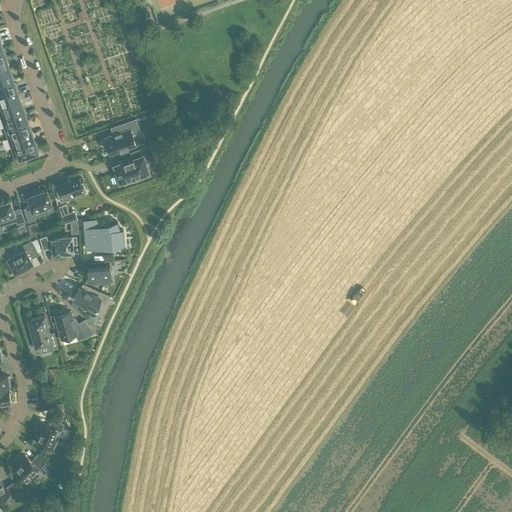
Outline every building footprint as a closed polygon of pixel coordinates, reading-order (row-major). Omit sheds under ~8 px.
[(0,71),(9,68),(6,57),(0,59),(0,71)] [(0,82),(7,80),(13,78),(9,68),(0,71),(0,82)] [(0,94),(17,89),(13,78),(7,80),(0,82),(0,94)] [(0,106),(20,99),(17,89),(0,94),(0,106)] [(0,115),(1,118),(24,110),(20,99),(0,106),(0,115)] [(3,126),(4,128),(28,120),(24,110),(1,118),(3,126)] [(114,134),(105,137),(110,151),(121,148),(121,149),(128,146),(128,145),(136,143),(132,133),(140,131),(136,118),(111,127),(114,134)] [(7,137),(8,139),(31,131),(28,120),(4,128),(7,137)] [(11,148),(12,149),(35,141),(31,131),(8,139),(11,148)] [(156,142),(159,148),(166,145),(164,139),(156,142)] [(35,141),(12,149),(15,159),(12,160),(14,167),(26,162),(24,157),(38,152),(35,141)] [(132,159),(115,165),(120,181),(122,181),(124,184),(130,181),(129,178),(138,175),(139,178),(147,176),(145,173),(148,172),(145,163),(155,159),(150,145),(129,152),(132,159)] [(57,191),(61,201),(72,197),(71,195),(84,191),(82,185),(83,185),(83,184),(82,184),(80,177),(70,181),(70,180),(69,180),(69,181),(61,184),(62,189),(57,191)] [(52,204),(47,189),(27,195),(31,205),(23,207),(28,222),(36,219),(33,211),(52,204)] [(11,200),(0,203),(0,220),(2,225),(17,220),(18,223),(25,220),(21,208),(14,210),(11,200)] [(97,218),(83,219),(85,239),(97,238),(97,245),(101,245),(101,242),(105,242),(105,248),(113,248),(112,244),(125,243),(123,228),(121,229),(118,221),(109,224),(110,226),(100,226),(97,218)] [(25,224),(19,226),(21,234),(28,232),(25,224)] [(62,252),(73,251),(72,244),(77,243),(77,236),(72,236),(60,237),(60,239),(53,239),(48,240),(46,235),(40,237),(44,249),(50,247),(53,247),(54,253),(62,253),(62,252)] [(9,270),(13,268),(15,272),(17,271),(18,273),(25,269),(24,267),(33,263),(31,258),(39,253),(32,239),(23,244),(25,248),(8,258),(9,259),(4,262),(9,270)] [(105,260),(93,261),(93,266),(88,267),(89,280),(101,279),(101,283),(110,282),(110,278),(111,278),(110,265),(105,265),(105,260)] [(91,307),(93,308),(97,300),(106,304),(110,295),(83,283),(79,291),(77,290),(73,299),(85,304),(85,305),(87,306),(87,305),(91,307)] [(63,311),(56,312),(57,314),(55,315),(61,338),(77,334),(78,339),(88,336),(94,332),(85,319),(79,323),(75,318),(73,318),(71,310),(63,313),(63,311)] [(29,319),(36,345),(50,341),(52,348),(58,347),(54,332),(50,333),(45,315),(29,319)] [(0,388),(9,387),(9,385),(10,385),(9,376),(8,376),(8,375),(0,375),(0,388)] [(0,400),(1,400),(1,403),(11,402),(9,387),(0,388),(0,400)] [(39,436),(40,436),(38,441),(53,448),(58,436),(55,435),(57,429),(61,431),(65,423),(52,418),(49,425),(42,422),(39,430),(41,431),(39,436)] [(44,474),(53,466),(39,452),(31,459),(26,454),(20,460),(21,462),(17,466),(18,467),(14,471),(26,482),(39,469),(44,474)] [(12,498),(20,493),(13,482),(5,487),(2,482),(1,482),(0,480),(0,499),(10,493),(12,498)] [(31,494),(25,488),(22,491),(26,499),(31,494)]
